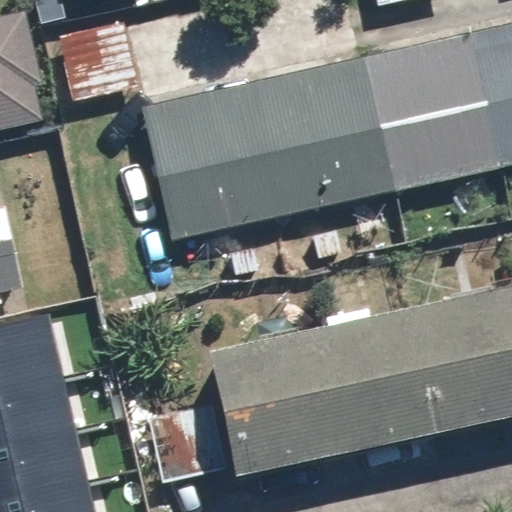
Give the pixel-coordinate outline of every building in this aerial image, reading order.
[(373,0),(376,12),(432,0),(373,0)] [(0,134),(46,125),(22,14),(0,18),(0,134)] [(117,20),(57,33),(72,102),(132,90),(117,20)] [(511,31),(152,113),(182,245),(511,169),(511,31)] [(0,291),(16,289),(0,213),(0,291)] [(511,288),(207,353),(235,480),(511,421),(511,288)] [(0,323),(0,511),(97,511),(51,312),(0,323)]
